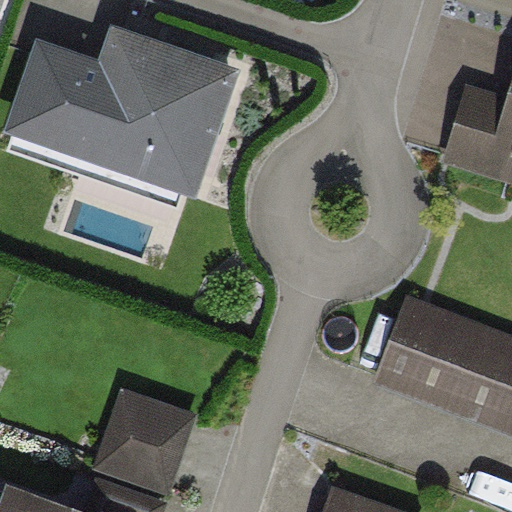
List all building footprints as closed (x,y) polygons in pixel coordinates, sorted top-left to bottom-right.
[(114,72),(42,47),(15,123),(215,193),(258,71),(130,26),(114,72)] [(511,109),(484,100),(460,167),(511,184),(511,109)] [(511,335),(411,298),(382,376),(511,424),(511,335)] [(202,415),(135,390),(105,472),(173,497),(202,415)] [(106,511),(28,484),(17,511),(106,511)] [(410,511),(350,489),(341,511),(410,511)]
